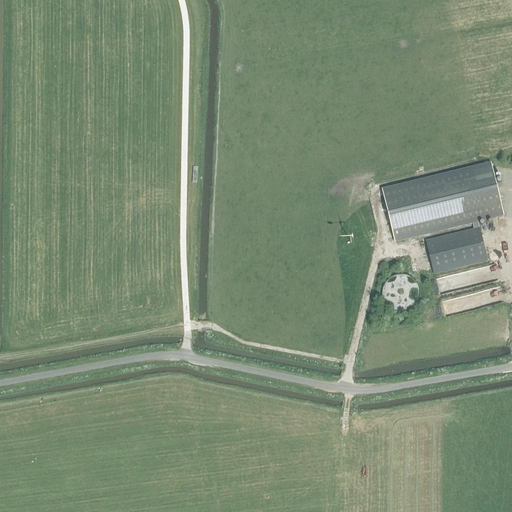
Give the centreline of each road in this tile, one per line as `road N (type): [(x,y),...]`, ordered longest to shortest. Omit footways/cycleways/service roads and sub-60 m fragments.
road 1 (unclassified): [(0,383),(169,354),(358,390),(511,366)]
road 2 (track): [(184,356),(181,0)]
road 3 (track): [(344,389),(382,227),(374,194)]
road 4 (track): [(349,362),(187,325)]
